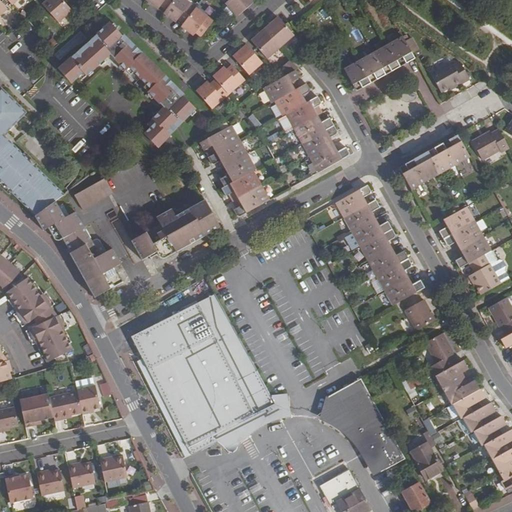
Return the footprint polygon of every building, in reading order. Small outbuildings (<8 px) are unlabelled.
[(49,0),(43,5),(42,6),(58,24),(72,12),(60,0),(49,0)] [(146,0),(146,1),(158,10),(160,7),(163,4),(169,8),(174,0),(146,0)] [(165,12),(163,15),(175,24),(177,21),(180,17),(186,21),(195,10),(182,0),(174,0),(169,8),(165,12)] [(229,0),(225,4),(237,18),(253,3),(255,2),(253,0),(229,0)] [(160,7),(165,12),(169,8),(163,4),(160,7)] [(183,25),(181,28),(192,37),(195,34),(198,30),(203,34),(212,23),(195,10),(186,21),(183,25)] [(186,21),(180,17),(177,21),(183,25),(186,21)] [(277,18),(264,30),(279,48),(293,36),(277,18)] [(71,60),(59,72),(73,86),(79,80),(84,74),(87,77),(110,55),(126,71),(129,68),(134,73),(146,85),(151,90),(148,93),(164,109),(146,126),(149,129),(143,135),(157,149),(169,137),(166,133),(180,119),(183,123),(195,111),(181,96),(162,77),(165,74),(142,51),(139,54),(122,37),(108,23),(96,35),(97,36),(100,38),(74,63),(72,61),(71,60)] [(195,34),(200,38),(203,34),(198,30),(195,34)] [(264,30),(250,42),(266,60),(279,48),(264,30)] [(139,54),(142,51),(125,33),(122,37),(139,54)] [(351,45),(363,40),(359,33),(348,38),(351,45)] [(97,36),(72,61),(74,63),(100,38),(97,36)] [(402,37),(387,45),(400,67),(414,59),(411,53),(405,42),(402,37)] [(408,40),(405,42),(411,53),(418,50),(411,38),(408,40)] [(387,45),(373,53),(385,76),(400,67),(387,45)] [(246,46),(232,58),(248,76),(261,64),(246,46)] [(373,53),(358,61),(370,83),(385,76),(373,53)] [(289,60),(280,69),(284,76),(295,71),(298,69),(289,60)] [(343,70),(356,92),(370,83),(358,61),(343,69),(343,70)] [(450,63),(430,75),(440,93),(449,88),(460,81),(462,84),(469,80),(459,62),(452,66),(450,63)] [(231,66),(225,70),(229,74),(234,69),(231,66)] [(218,84),(228,95),(244,80),(234,69),(229,74),(225,70),(223,67),(212,77),(215,81),(218,84)] [(129,68),(126,71),(131,76),(134,73),(129,68)] [(295,71),(263,89),(271,103),(274,102),(295,90),(291,83),(299,79),(295,71)] [(82,83),(87,77),(84,74),(79,80),(82,83)] [(184,93),(165,74),(162,77),(181,96),(184,93)] [(215,81),(209,85),(212,89),(218,84),(215,81)] [(460,81),(449,88),(450,91),(462,84),(460,81)] [(195,92),(211,109),(228,95),(218,84),(212,89),(209,85),(207,82),(195,92)] [(295,90),(274,102),(282,116),(285,115),(306,103),(302,96),(310,92),(306,84),(295,90)] [(143,88),(148,93),(151,90),(146,85),(143,88)] [(26,114),(2,90),(0,91),(0,182),(12,194),(35,216),(63,195),(36,169),(23,156),(4,137),(26,114)] [(306,103),(285,115),(293,129),(317,116),(313,109),(322,104),(317,97),(306,103)] [(317,116),(293,129),(301,144),(334,126),(329,118),(321,123),(317,116)] [(166,133),(169,137),(183,123),(180,119),(166,133)] [(231,125),(200,143),(204,151),(212,146),(216,153),(240,140),(231,125)] [(334,126),(301,144),(310,159),(333,145),(330,138),(338,134),(334,126)] [(490,131),(471,142),(482,161),(500,151),(501,153),(509,149),(497,129),(490,133),(490,131)] [(457,135),(442,144),(455,166),(470,158),(457,135)] [(216,153),(208,158),(212,166),(220,161),(224,168),(248,155),(240,140),(216,153)] [(442,144),(428,152),(440,174),(455,166),(442,144)] [(333,145),(310,159),(318,173),(350,155),(345,148),(337,152),(333,145)] [(428,152),(413,160),(426,182),(440,174),(428,152)] [(25,153),(23,156),(36,169),(38,167),(25,153)] [(248,155),(224,168),(228,175),(220,179),(224,187),(230,184),(253,171),(256,169),(248,155)] [(413,160),(398,168),(411,190),(426,182),(413,160)] [(224,187),(221,189),(225,196),(234,192),(238,199),(261,186),(253,171),(224,187)] [(105,178),(73,197),(82,211),(113,193),(105,178)] [(12,194),(0,182),(0,186),(10,196),(12,194)] [(261,186),(238,199),(242,205),(234,210),(238,218),(270,200),(261,186)] [(367,186),(335,204),(343,218),(367,205),(363,198),(371,194),(367,186)] [(175,216),(172,209),(156,218),(160,225),(139,237),(131,241),(142,261),(149,257),(151,259),(158,255),(159,257),(161,258),(162,259),(163,259),(165,259),(220,228),(205,200),(175,216)] [(367,205),(343,218),(352,233),(375,220),(371,213),(380,208),(375,201),(367,205)] [(121,265),(112,249),(106,252),(100,241),(98,240),(96,239),(95,240),(93,241),(92,242),(84,228),(75,212),(68,216),(62,204),(58,207),(55,202),(35,217),(43,231),(47,228),(48,228),(53,238),(54,238),(58,236),(60,241),(62,239),(63,239),(71,254),(70,254),(94,298),(99,295),(122,282),(114,268),(121,265)] [(443,239),(475,221),(467,207),(461,210),(446,219),(443,220),(447,227),(439,232),(443,239)] [(352,234),(345,238),(352,251),(359,246),(360,247),(392,230),(387,222),(379,226),(375,220),(352,233),(352,234)] [(483,236),(475,221),(443,239),(448,247),(456,242),(459,249),(483,236)] [(392,230),(360,247),(368,262),(391,249),(388,242),(396,238),(392,230)] [(492,251),(483,236),(459,249),(464,257),(455,261),(459,268),(468,263),(484,255),(492,251)] [(391,249),(368,262),(376,277),(408,259),(404,251),(395,256),(391,249)] [(491,251),(484,255),(468,263),(474,274),(470,276),(481,295),(500,284),(509,279),(505,270),(506,266),(503,261),(499,259),(497,260),(491,251)] [(22,272),(0,253),(0,289),(1,288),(0,287),(3,285),(8,289),(10,287),(20,276),(22,272)] [(408,259),(376,277),(384,291),(408,278),(404,271),(412,267),(408,259)] [(25,283),(20,276),(10,287),(13,291),(25,283)] [(408,278),(384,291),(392,306),(424,288),(420,281),(412,285),(408,278)] [(42,298),(29,280),(25,283),(13,291),(9,294),(21,312),(18,314),(27,327),(38,319),(48,313),(53,309),(45,296),(42,298)] [(215,295),(131,337),(143,359),(188,448),(218,433),(221,438),(223,440),(231,447),(233,444),(237,440),(240,436),(244,433),(247,430),(251,427),(254,425),(259,422),(263,420),(274,415),(291,410),(286,394),(271,398),(215,295)] [(508,335),(511,333),(511,308),(506,298),(489,308),(499,328),(503,326),(508,335)] [(423,300),(405,310),(417,331),(435,321),(423,300)] [(52,321),(48,313),(38,319),(41,326),(52,321)] [(66,331),(59,317),(52,321),(41,326),(30,331),(36,345),(39,343),(49,363),(56,359),(67,354),(71,352),(62,333),(66,331)] [(511,347),(511,333),(508,335),(508,336),(500,340),(505,349),(511,345),(511,347)] [(443,334),(425,343),(436,363),(427,369),(432,378),(435,376),(454,365),(449,357),(454,354),(443,334)] [(370,346),(366,349),(370,356),(375,354),(370,346)] [(1,351),(0,352),(0,362),(1,364),(8,362),(1,351)] [(70,361),(67,354),(56,359),(59,365),(70,361)] [(143,359),(137,362),(185,458),(223,440),(221,438),(218,433),(188,448),(143,359)] [(14,372),(10,361),(8,362),(1,364),(0,364),(0,382),(13,379),(11,373),(14,372)] [(465,379),(462,373),(468,369),(463,361),(454,365),(435,376),(443,391),(465,379)] [(412,378),(403,382),(407,391),(416,387),(412,378)] [(382,462),(400,451),(361,379),(329,398),(323,417),(325,418),(335,422),(340,425),(345,428),(349,431),(353,435),(357,439),(360,443),(364,447),(367,451),(369,456),(382,462)] [(465,379),(444,391),(452,405),(479,390),(474,381),(468,384),(465,379)] [(95,386),(77,390),(78,393),(83,415),(90,413),(90,411),(100,409),(95,386)] [(452,405),(461,420),(462,419),(482,408),(479,401),(485,398),(481,389),(479,390),(452,405)] [(78,393),(50,399),(54,418),(55,421),(63,419),(63,417),(71,416),(82,413),(78,393)] [(49,395),(20,401),(26,428),(35,427),(34,423),(41,421),(54,418),(49,395)] [(482,408),(463,419),(471,433),(473,432),(493,420),(490,415),(496,412),(491,403),(482,408)] [(15,407),(0,410),(0,432),(3,432),(3,429),(10,427),(19,425),(15,407)] [(501,435),(498,429),(506,425),(501,416),(493,420),(473,432),(481,446),(483,445),(501,435)] [(501,435),(483,445),(491,460),(511,448),(511,447),(509,442),(511,440),(511,430),(511,429),(501,435)] [(428,431),(423,434),(427,442),(431,449),(436,446),(431,436),(428,431)] [(427,442),(410,452),(426,480),(443,470),(431,449),(427,442)] [(511,448),(491,460),(500,475),(511,467),(511,448)] [(109,458),(100,460),(105,482),(128,477),(123,457),(114,459),(109,460),(109,458)] [(389,467),(397,463),(394,458),(387,462),(389,467)] [(77,464),(68,466),(73,488),(96,483),(91,463),(82,465),(77,466),(77,464)] [(511,467),(500,475),(503,480),(501,482),(505,490),(511,486),(511,467)] [(372,511),(349,469),(320,486),(331,506),(333,509),(337,506),(336,503),(337,502),(341,511),(372,511)] [(46,472),(37,474),(42,495),(64,491),(60,471),(51,473),(46,474),(46,472)] [(16,475),(5,478),(11,503),(34,498),(29,475),(17,478),(16,475)] [(420,483),(402,493),(412,511),(413,511),(431,502),(420,483)] [(479,507),(471,493),(465,497),(472,510),(479,507)] [(130,511),(150,511),(148,502),(147,502),(146,495),(127,499),(130,511)] [(106,508),(120,506),(119,499),(105,502),(106,508)]
